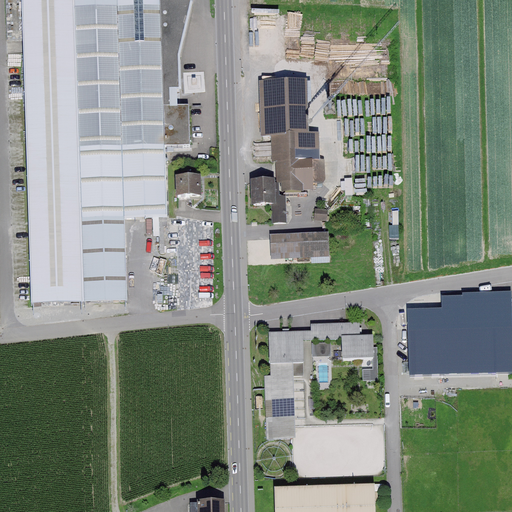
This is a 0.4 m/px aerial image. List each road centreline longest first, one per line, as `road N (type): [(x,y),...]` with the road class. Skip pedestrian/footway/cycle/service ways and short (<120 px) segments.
road 1 (tertiary): [(224,0),(235,315)]
road 2 (track): [(0,337),(235,315)]
road 3 (residential): [(393,292),(398,511)]
road 4 (tertiary): [(235,315),(241,511)]
road 5 (residential): [(235,315),(393,292)]
